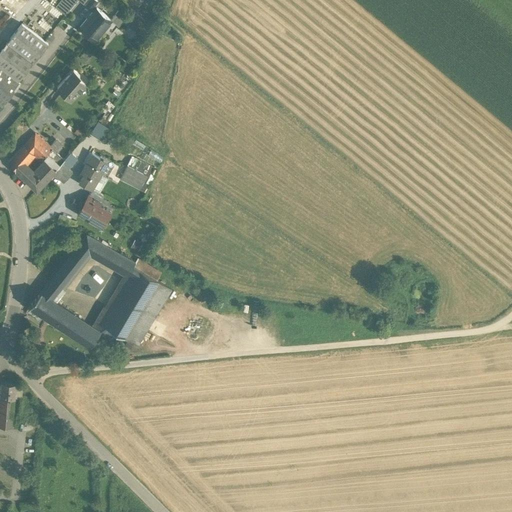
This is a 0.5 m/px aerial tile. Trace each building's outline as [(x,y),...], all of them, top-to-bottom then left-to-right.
[(61,0),(56,7),(66,16),(70,11),(69,10),(77,0),(78,0),(85,6),(90,0),(61,0)] [(95,0),(90,0),(85,6),(90,10),(91,9),(94,6),(97,2),(95,0)] [(111,20),(94,6),(91,9),(93,11),(80,27),(95,40),(111,20)] [(151,28),(132,10),(123,20),(122,21),(124,23),(142,38),(151,28)] [(117,14),(112,19),(121,27),(124,23),(122,21),(123,20),(117,14)] [(23,25),(21,24),(0,51),(0,67),(18,82),(48,44),(30,30),(36,21),(30,16),(23,25)] [(18,82),(0,67),(0,105),(2,107),(20,83),(18,82)] [(73,69),(57,87),(70,100),(85,84),(78,77),(79,75),(73,69)] [(50,147),(35,134),(23,147),(8,162),(37,190),(53,173),(57,168),(62,162),(62,163),(64,160),(55,152),(50,147)] [(61,146),(56,140),(50,147),(55,152),(61,146)] [(77,157),(70,153),(64,160),(62,163),(68,168),(77,157)] [(99,158),(92,153),(83,168),(87,170),(79,183),(92,190),(100,176),(106,165),(98,160),(99,158)] [(62,162),(57,168),(67,176),(72,171),(68,168),(62,163),(62,162)] [(149,177),(127,166),(120,180),(142,191),(149,177)] [(67,176),(57,168),(53,173),(63,181),(67,176)] [(107,181),(100,176),(92,189),(100,194),(107,181)] [(100,194),(92,189),(90,194),(100,200),(103,196),(100,194)] [(100,200),(90,194),(86,199),(97,206),(100,200)] [(86,199),(79,212),(104,226),(111,214),(97,206),(86,199)] [(71,219),(59,215),(57,221),(69,225),(71,219)] [(135,263),(86,235),(50,281),(61,288),(62,288),(89,254),(126,274),(133,279),(131,282),(150,293),(157,281),(133,266),(135,263)] [(126,274),(94,329),(97,331),(98,329),(101,330),(105,327),(118,305),(131,282),(133,279),(126,274)] [(50,281),(41,292),(50,299),(54,294),(62,288),(61,288),(50,281)] [(137,316),(124,338),(137,346),(171,289),(157,281),(150,293),(137,316)] [(150,293),(131,282),(118,305),(137,316),(150,293)] [(41,292),(29,308),(32,309),(90,347),(100,333),(100,332),(99,332),(97,331),(94,329),(56,303),(52,300),(50,299),(41,292)] [(137,316),(118,305),(105,327),(124,338),(137,316)] [(124,338),(105,327),(101,330),(100,332),(100,333),(120,345),(124,338)] [(15,383),(1,382),(0,394),(0,426),(11,427),(11,424),(12,424),(14,400),(14,394),(17,394),(17,390),(14,389),(15,383)] [(22,384),(15,383),(14,389),(17,390),(17,394),(14,394),(14,400),(21,400),(22,384)]
